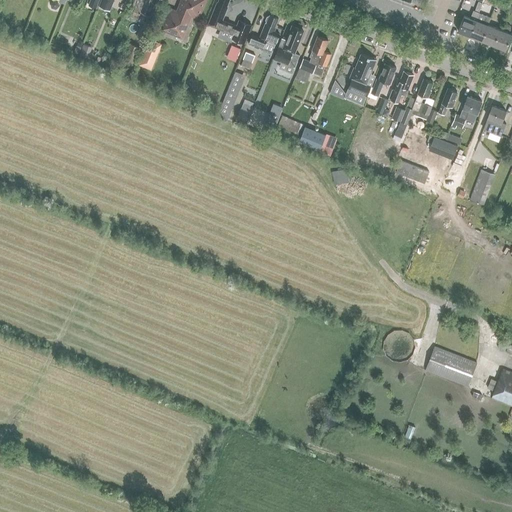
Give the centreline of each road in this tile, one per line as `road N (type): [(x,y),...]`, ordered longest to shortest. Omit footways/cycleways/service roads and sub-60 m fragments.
road 1 (tertiary): [(511,89),(277,0)]
road 2 (track): [(487,357),(490,340),(479,323),(394,279),(347,202)]
road 3 (track): [(496,83),(452,200),(454,221),(474,237)]
